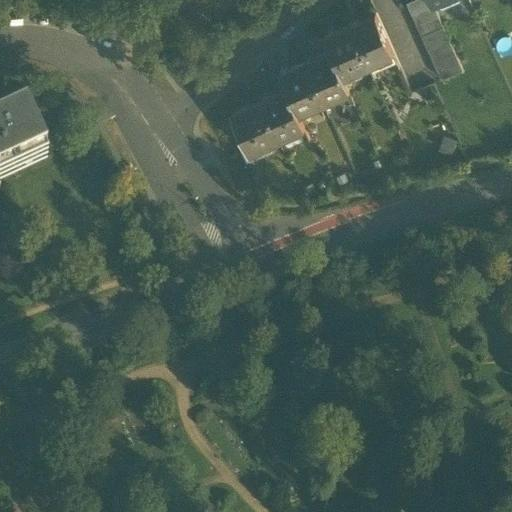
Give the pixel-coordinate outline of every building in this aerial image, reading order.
[(407,3),(412,14),(434,4),(431,0),(411,0),(406,2),(407,3)] [(412,14),(417,25),(438,15),(434,4),(412,14)] [(376,13),(350,24),(368,64),(394,53),(378,16),(376,13)] [(417,25),(421,36),(443,26),(438,15),(417,25)] [(343,76),(368,64),(350,24),(325,35),(331,50),(343,76)] [(421,36),(426,47),(448,37),(443,26),(421,36)] [(426,47),(431,58),(453,48),(448,37),(426,47)] [(458,59),(453,48),(431,58),(436,69),(458,59)] [(349,90),(343,76),(331,50),(306,62),(322,97),(330,93),(332,98),(349,90)] [(458,59),(436,69),(441,80),(463,70),(458,59)] [(324,102),(322,97),(306,62),(280,73),(287,87),(296,108),(304,105),(306,109),(324,102)] [(298,113),(296,108),(287,87),(261,99),(279,139),(305,127),(298,113)] [(322,97),(324,102),(332,98),(330,93),(322,97)] [(249,152),(279,139),(261,99),(231,112),(249,152)] [(296,108),(298,113),(306,109),(304,105),(296,108)] [(0,122),(0,175),(46,155),(25,111),(0,122)] [(458,139),(444,134),(438,150),(452,155),(458,139)]
